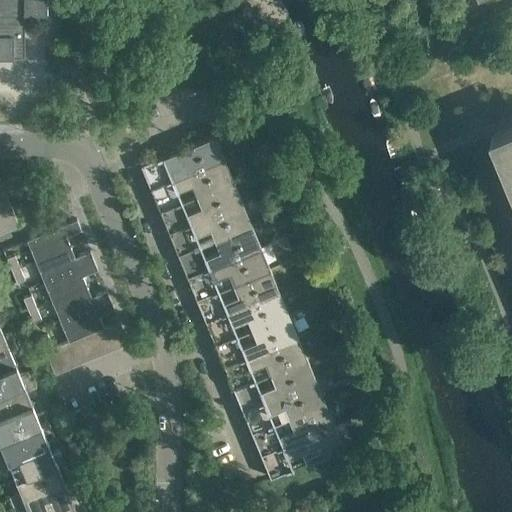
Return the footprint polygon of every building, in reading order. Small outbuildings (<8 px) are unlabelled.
[(0,0),(0,52),(12,52),(12,51),(23,51),(23,8),(45,8),(45,0),(0,0)] [(11,67),(11,79),(22,79),(22,67),(11,67)] [(511,124),(495,131),(492,133),(511,181),(511,124)] [(214,132),(140,163),(150,187),(224,156),(214,132)] [(224,156),(150,187),(159,209),(233,178),(224,156)] [(233,178),(159,209),(168,231),(242,200),(233,178)] [(6,193),(0,195),(0,206),(10,203),(6,193)] [(242,200),(168,231),(178,254),(251,223),(242,200)] [(10,203),(0,206),(0,219),(14,214),(10,203)] [(14,214),(0,219),(0,231),(19,224),(14,214)] [(76,217),(25,238),(34,259),(70,245),(66,234),(80,227),(76,217)] [(251,223),(178,254),(187,275),(261,245),(251,223)] [(70,245),(34,259),(43,279),(93,258),(89,249),(74,255),(70,245)] [(261,245),(187,275),(196,298),(270,267),(261,245)] [(6,257),(11,269),(19,265),(14,253),(6,257)] [(93,258),(43,279),(51,299),(87,284),(82,274),(97,268),(93,258)] [(19,265),(11,269),(16,281),(24,277),(19,265)] [(270,267),(196,298),(205,320),(279,290),(270,267)] [(298,282),(301,289),(311,284),(309,278),(298,282)] [(87,284),(51,299),(59,319),(109,298),(106,289),(91,295),(87,284)] [(279,290),(205,320),(214,342),(288,312),(279,290)] [(30,293),(23,296),(27,308),(35,305),(30,293)] [(109,298),(59,319),(68,339),(76,336),(87,331),(97,327),(103,324),(99,314),(113,307),(109,298)] [(35,305),(27,308),(33,321),(40,317),(35,305)] [(288,312),(214,342),(224,365),(298,335),(288,312)] [(118,319),(108,323),(117,346),(128,342),(118,319)] [(103,324),(97,327),(107,350),(117,346),(108,323),(103,324)] [(0,325),(0,344),(14,339),(11,330),(3,333),(0,325)] [(97,327),(87,331),(96,355),(107,350),(97,327)] [(87,331),(76,336),(86,359),(96,355),(87,331)] [(47,333),(39,336),(44,349),(52,346),(47,333)] [(298,335),(224,365),(233,388),(307,357),(298,335)] [(68,339),(66,340),(76,363),(86,359),(76,336),(68,339)] [(14,339),(0,344),(0,367),(15,361),(10,349),(17,346),(14,339)] [(66,340),(56,344),(65,367),(76,363),(66,340)] [(56,344),(52,346),(44,349),(54,372),(65,367),(56,344)] [(307,357),(233,388),(242,409),(316,379),(307,357)] [(15,361),(0,367),(0,390),(30,378),(27,370),(19,373),(15,361)] [(368,370),(373,380),(383,375),(379,365),(368,370)] [(30,378),(0,390),(0,414),(31,402),(26,389),(33,386),(30,378)] [(316,379),(242,409),(251,432),(325,401),(316,379)] [(325,401),(251,432),(260,454),(334,423),(325,401)] [(31,402),(0,414),(0,436),(47,418),(44,410),(36,413),(31,402)] [(0,436),(0,460),(48,442),(43,429),(50,426),(47,418),(0,436)] [(269,475),(292,466),(306,460),(343,445),(334,423),(260,454),(269,475)] [(48,442),(0,460),(0,469),(9,466),(14,478),(63,458),(60,450),(52,453),(48,442)] [(8,495),(11,503),(64,481),(59,469),(66,466),(63,458),(14,478),(19,490),(8,495)] [(64,481),(11,503),(15,510),(26,506),(28,511),(45,511),(79,498),(76,490),(69,493),(64,481)] [(79,498),(45,511),(76,511),(75,508),(83,505),(79,498)]
